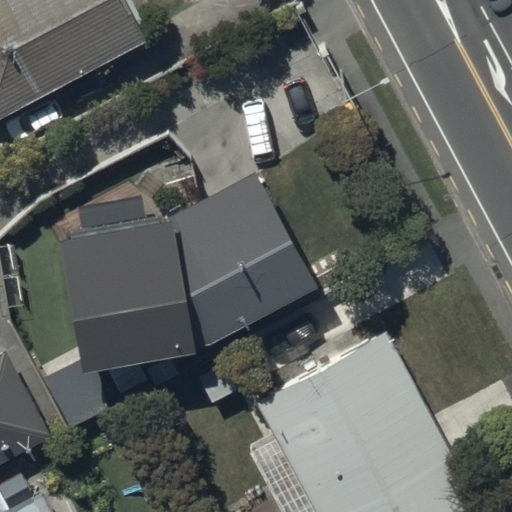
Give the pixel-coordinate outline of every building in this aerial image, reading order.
[(0,0),(0,110),(141,35),(132,18),(139,14),(131,0),(0,0)] [(53,232),(75,360),(209,337),(309,278),(244,167),(166,213),(53,232)] [(481,511),(381,327),(252,397),(272,434),(265,437),(276,458),(284,454),(315,511),(481,511)] [(0,455),(45,431),(0,346),(0,455)] [(0,511),(52,511),(41,489),(0,510),(0,511)]
